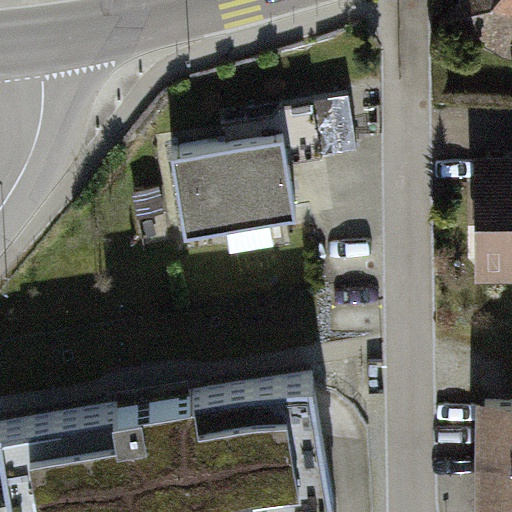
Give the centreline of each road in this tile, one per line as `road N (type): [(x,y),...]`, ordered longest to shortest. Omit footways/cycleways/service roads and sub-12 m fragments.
road 1 (residential): [(416,511),(407,84)]
road 2 (primary): [(39,47),(235,0)]
road 3 (tertiary): [(0,221),(43,155),(49,109),(39,47)]
